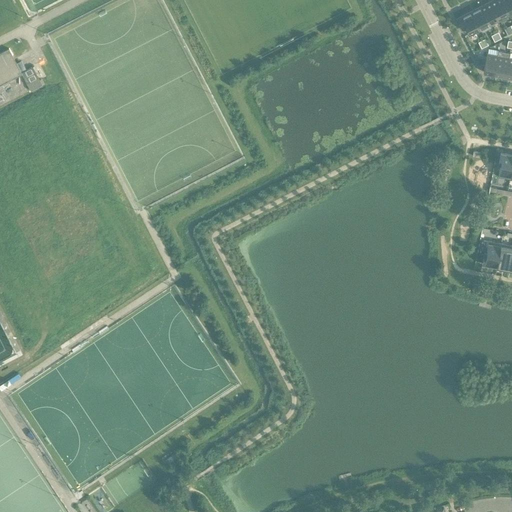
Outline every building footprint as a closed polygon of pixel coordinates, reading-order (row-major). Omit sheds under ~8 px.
[(501,0),(492,0),(490,1),(499,18),(508,13),(501,0)] [(511,0),(501,0),(508,13),(511,11),(511,0)] [(490,1),(481,6),(489,23),(499,18),(490,1)] [(481,6),(471,11),(480,28),(489,23),(481,6)] [(480,28),(471,11),(456,19),(461,29),(466,27),(470,33),(480,28)] [(9,48),(0,52),(0,85),(22,74),(9,48)] [(494,74),(505,76),(509,57),(510,53),(498,51),(497,55),(498,55),(494,74)] [(483,72),(494,74),(498,55),(497,55),(487,53),(483,72)] [(500,163),(498,176),(509,179),(511,165),(511,154),(500,153),(498,162),(500,163)] [(489,240),(485,263),(496,265),(501,243),(489,240)] [(511,244),(501,243),(496,265),(508,267),(511,245),(511,244)] [(173,453),(164,460),(167,464),(176,458),(173,453)]
